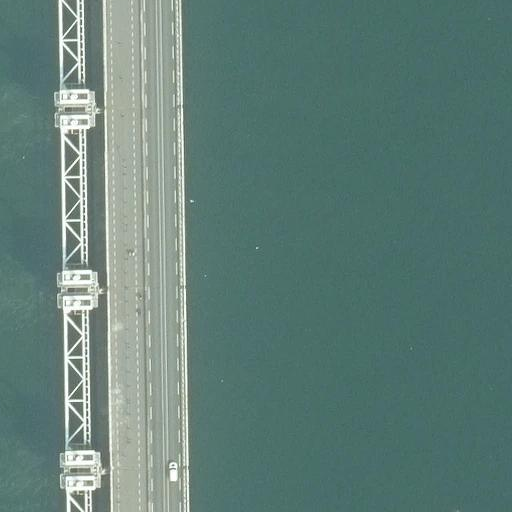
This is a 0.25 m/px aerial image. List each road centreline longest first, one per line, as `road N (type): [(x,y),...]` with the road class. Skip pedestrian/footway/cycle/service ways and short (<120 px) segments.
road 1 (primary): [(166,511),(158,0)]
road 2 (unclassified): [(128,511),(121,0)]
